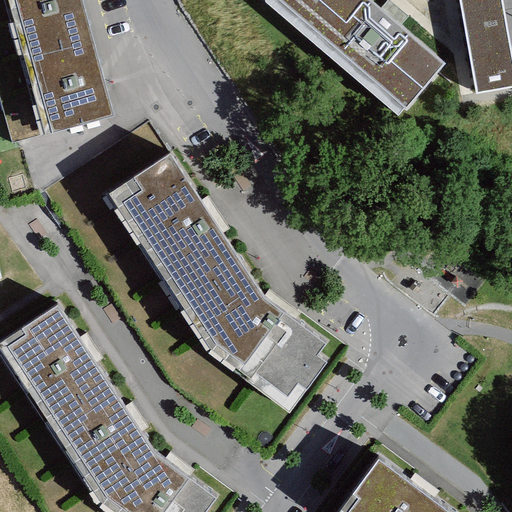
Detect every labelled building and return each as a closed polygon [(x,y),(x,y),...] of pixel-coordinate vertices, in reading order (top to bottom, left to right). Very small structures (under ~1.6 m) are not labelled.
[(115,113),(83,0),(4,0),(43,134),(115,113)] [(282,0),(408,106),(443,62),(370,0),(282,0)] [(462,0),(478,92),(511,84),(511,58),(502,0),(462,0)] [(264,296),(170,153),(108,194),(205,349),(291,412),(328,361),(319,355),(326,343),(264,296)] [(466,255),(454,270),(477,288),(489,273),(466,255)] [(65,306),(8,344),(120,511),(233,511),(175,471),(65,306)] [(472,511),(389,453),(346,511),(472,511)]
